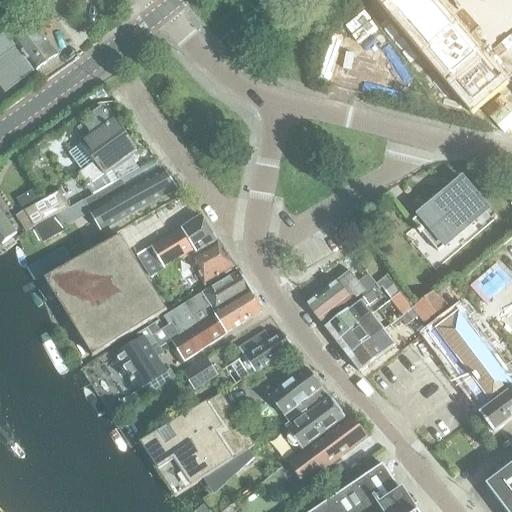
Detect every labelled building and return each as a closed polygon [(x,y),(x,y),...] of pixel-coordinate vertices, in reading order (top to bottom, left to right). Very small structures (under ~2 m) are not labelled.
[(393,0),(389,4),(486,119),(511,98),(427,0),(393,0)] [(28,18),(0,37),(0,80),(5,87),(32,67),(35,72),(56,55),(35,26),(34,26),(28,18)] [(86,140),(70,154),(81,172),(78,174),(87,186),(111,170),(119,181),(139,169),(130,156),(136,152),(127,138),(128,137),(121,128),(120,129),(114,121),(113,121),(106,112),(104,113),(102,110),(82,124),(92,137),(86,140)] [(32,170),(44,161),(38,152),(26,162),(32,170)] [(170,181),(163,170),(127,191),(91,211),(102,232),(176,190),(175,188),(175,185),(173,181),(170,181)] [(438,253),(486,212),(488,210),(462,180),(412,222),(419,231),(417,232),(420,235),(421,233),(438,253)] [(91,211),(127,191),(122,181),(86,201),(91,211)] [(25,210),(28,216),(19,221),(27,232),(34,226),(69,207),(60,191),(25,210)] [(0,255),(20,241),(0,212),(0,255)] [(63,230),(56,217),(35,229),(44,244),(65,232),(63,230)] [(217,241),(201,217),(182,229),(181,229),(154,246),(137,256),(152,278),(165,270),(187,258),(204,287),(236,269),(218,241),(217,241)] [(166,311),(120,237),(44,279),(93,357),(166,311)] [(155,323),(146,329),(156,344),(159,349),(171,342),(183,360),(185,363),(221,337),(264,311),(239,272),(197,297),(162,319),(167,326),(160,331),(155,323)] [(350,273),(311,302),(307,305),(323,325),(366,293),(359,284),(350,273)] [(369,276),(359,284),(366,293),(368,296),(371,294),(372,293),(376,287),(376,286),(371,279),(369,276)] [(392,299),(395,297),(400,293),(388,277),(377,285),(380,289),(383,287),(392,299)] [(446,308),(452,303),(441,288),(412,310),(422,323),(445,307),(446,308)] [(336,342),(372,315),(367,308),(377,300),(372,293),(371,294),(368,296),(325,329),(336,342)] [(395,297),(392,299),(392,300),(403,314),(407,311),(395,297)] [(407,311),(403,314),(404,316),(400,320),(407,328),(415,322),(407,311)] [(485,410),(511,389),(511,382),(478,337),(465,321),(458,312),(430,335),(485,410)] [(384,329),(372,315),(336,342),(348,357),(374,337),(384,329)] [(151,347),(156,344),(146,329),(135,336),(139,340),(114,356),(137,393),(144,388),(148,395),(163,387),(158,379),(167,373),(151,347)] [(374,337),(348,357),(360,373),(397,345),(384,329),(374,337)] [(294,349),(282,333),(272,340),(266,332),(240,349),(256,374),(294,349)] [(79,365),(83,363),(78,353),(74,355),(79,365)] [(218,376),(206,358),(183,373),(194,391),(218,376)] [(308,412),(329,398),(307,368),(269,397),(289,423),(297,417),(307,410),(308,412)] [(511,389),(485,410),(479,414),(484,420),(483,427),(487,432),(493,433),(511,418),(511,389)] [(247,450),(255,445),(222,394),(141,443),(140,445),(174,498),(186,491),(203,480),(224,466),(238,456),(247,450)] [(330,397),(329,398),(309,413),(308,412),(307,410),(289,424),(285,427),(289,434),(288,437),(288,441),(292,447),(293,447),(296,448),(299,447),(302,450),(342,421),(345,418),(330,397)] [(352,418),(350,420),(287,465),(303,487),(368,439),(352,418)] [(247,450),(238,456),(243,464),(247,466),(254,459),(247,450)] [(354,470),(349,463),(335,473),(340,480),(354,470)] [(224,466),(203,480),(215,496),(233,479),(224,466)] [(418,511),(403,489),(400,491),(383,466),(314,511),(418,511)] [(511,511),(511,466),(486,486),(505,511),(511,511)]
